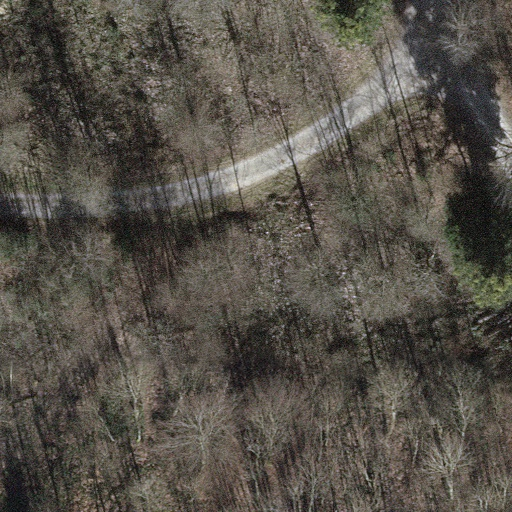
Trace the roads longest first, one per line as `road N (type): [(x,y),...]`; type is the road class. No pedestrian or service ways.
road 1 (track): [(0,201),(174,196),(237,178),(329,130),(397,78),(438,20)]
road 2 (track): [(438,20),(511,146)]
